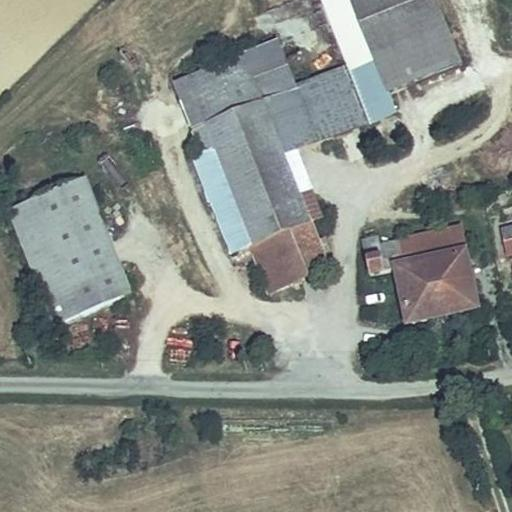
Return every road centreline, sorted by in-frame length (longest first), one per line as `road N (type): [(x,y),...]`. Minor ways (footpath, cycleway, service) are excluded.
road 1 (unclassified): [(511,365),(388,385),(0,380)]
road 2 (track): [(469,371),(511,509)]
